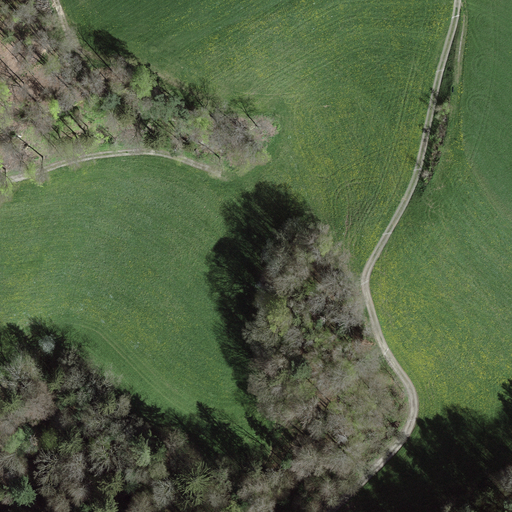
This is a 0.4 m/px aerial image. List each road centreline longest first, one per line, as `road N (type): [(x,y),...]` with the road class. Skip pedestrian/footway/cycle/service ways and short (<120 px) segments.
road 1 (track): [(458,0),(424,149),(363,282),(383,349),(411,391),(413,419),(399,450),(333,511)]
road 2 (track): [(0,180),(139,151),(235,174)]
